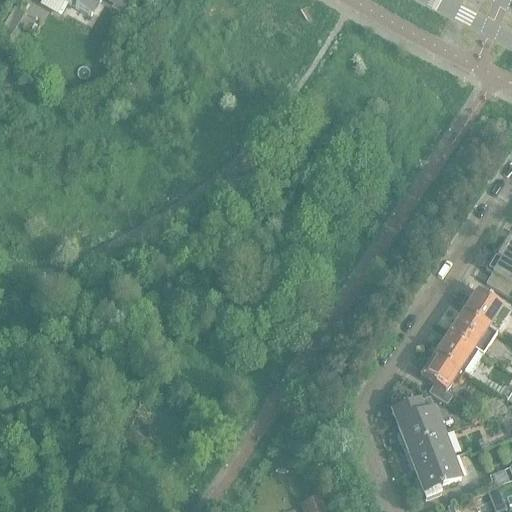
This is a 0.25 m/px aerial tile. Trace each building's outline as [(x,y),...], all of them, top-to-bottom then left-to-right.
[(58,0),(67,5),(91,19),(101,3),(102,0),(58,0)] [(491,276),(485,287),(509,301),(511,296),(511,241),(508,239),(502,249),(499,248),(485,272),(491,276)] [(476,292),(463,313),(496,336),(510,314),(476,292)] [(463,313),(448,335),(474,352),(482,357),(496,336),(463,313)] [(448,335),(434,357),(459,374),(474,352),(448,335)] [(445,395),(459,374),(434,357),(420,379),(433,387),(428,395),(446,407),(451,399),(445,395)] [(404,410),(391,415),(395,427),(399,436),(396,437),(402,451),(404,449),(405,451),(443,436),(429,400),(417,405),(416,401),(403,406),(404,410)] [(382,406),(376,416),(383,420),(389,410),(382,406)] [(443,436),(405,451),(406,455),(408,460),(406,461),(411,474),(413,473),(414,474),(451,459),(443,436)] [(451,459),(414,474),(415,477),(417,481),(414,482),(419,496),(422,495),(425,502),(440,496),(438,490),(460,482),(451,459)] [(488,494),(494,506),(501,504),(496,491),(488,494)] [(324,511),(319,499),(300,507),(302,511),(324,511)]
